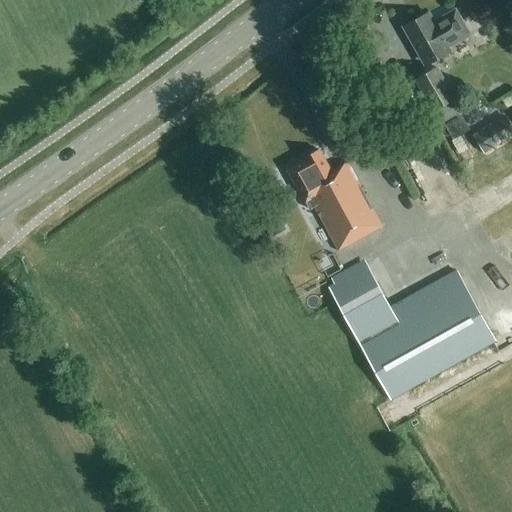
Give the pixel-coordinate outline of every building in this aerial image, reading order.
[(428,64),(451,51),(449,48),(470,36),(456,10),(430,25),(424,16),(403,28),(418,54),(422,52),(428,64)] [(435,69),(417,80),(448,133),(452,140),(461,135),(469,131),(465,123),(435,69)] [(511,133),(502,117),(472,137),(483,153),(511,133)] [(461,135),(452,140),(454,145),(459,153),(460,152),(466,162),(473,158),(467,148),(468,147),(461,135)] [(316,207),(340,250),(355,243),(384,226),(348,163),(332,172),(320,151),(304,159),(308,166),(290,175),(299,191),(304,187),(308,194),(303,197),(310,210),(316,207)] [(497,342),(457,270),(391,306),(365,260),(331,278),(334,284),(328,287),(391,401),(497,342)]
